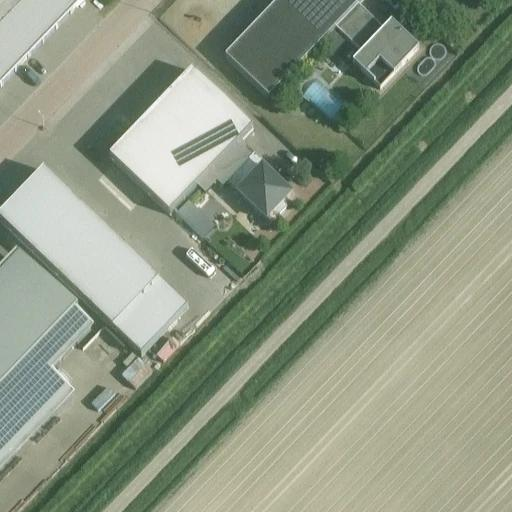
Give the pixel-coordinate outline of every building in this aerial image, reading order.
[(0,89),(1,88),(15,74),(29,59),(43,45),(57,30),(85,1),(83,0),(28,0),(27,2),(13,16),(0,29),(0,89)] [(365,0),(364,0),(282,0),(225,60),(268,102),(336,31),(362,56),(352,66),(380,92),(418,51),(391,25),(384,32),(358,8),(365,0)] [(136,131),(108,160),(170,218),(198,189),(205,196),(217,184),(223,189),(227,185),(251,160),(238,147),(253,131),(192,73),(164,102),(136,131)] [(251,160),(227,185),(266,223),(273,216),(279,217),(286,211),(284,204),(290,197),(251,160)] [(188,310),(101,228),(43,172),(0,217),(0,224),(141,359),(188,310)] [(0,470),(71,397),(49,376),(91,333),(18,263),(0,280),(0,470)]
